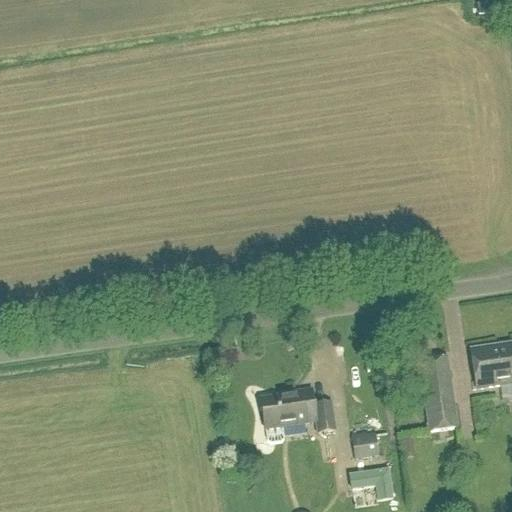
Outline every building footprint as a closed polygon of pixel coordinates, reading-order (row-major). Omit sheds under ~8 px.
[(476,7),(478,17),(498,14),(496,4),(476,7)] [(511,387),(511,350),(511,351),(510,347),(469,353),(475,393),(511,387)] [(417,364),(428,437),(458,432),(447,359),(417,364)] [(317,436),(334,434),(330,406),(304,409),(302,393),(285,396),(285,398),(259,401),(264,431),(306,426),(306,427),(315,425),(317,436)] [(386,398),(354,402),(362,456),(393,452),(386,398)]
